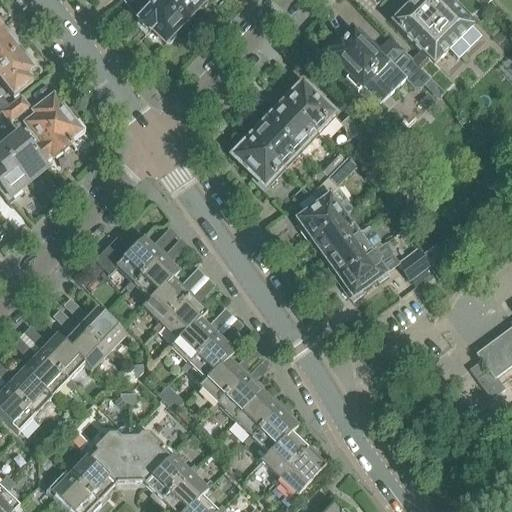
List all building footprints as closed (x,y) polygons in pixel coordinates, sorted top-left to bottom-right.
[(131,11),(144,0),(128,0),(125,3),(131,11)] [(168,0),(163,0),(157,6),(152,0),(144,0),(131,11),(139,21),(137,25),(138,25),(136,28),(145,36),(147,34),(149,36),(151,34),(165,47),(166,45),(171,45),(176,40),(176,35),(190,20),(168,0)] [(208,0),(168,0),(190,20),(197,12),(202,13),(207,7),(207,2),(208,0)] [(434,68),(473,29),(444,0),(416,0),(391,25),(421,56),(413,64),(431,82),(429,84),(444,99),(453,90),(439,75),(440,74),(434,68)] [(471,20),(481,10),(470,0),(455,0),(453,3),(471,20)] [(470,0),(481,10),(484,13),(493,3),(489,0),(470,0)] [(0,68),(21,52),(8,35),(5,31),(0,34),(0,68)] [(340,44),(330,54),(333,57),(331,59),(335,63),(335,64),(343,71),(344,70),(350,76),(348,79),(366,98),(369,95),(381,107),(404,84),(406,82),(416,92),(421,92),(429,84),(431,82),(419,70),(413,64),(396,47),(384,59),(358,33),(344,47),(340,44)] [(40,76),(23,54),(21,52),(0,68),(0,82),(12,98),(16,95),(20,101),(40,84),(36,78),(40,76)] [(319,138),(335,120),(300,86),(297,88),(300,90),(296,95),(291,94),(286,100),(287,105),(286,106),(319,138)] [(24,132),(19,137),(28,147),(30,149),(44,166),(51,160),(52,161),(61,152),(61,151),(68,145),(69,146),(85,132),(76,122),(73,124),(51,98),(30,114),(31,114),(29,116),(32,119),(21,128),(24,132)] [(29,112),(22,103),(4,118),(11,127),(29,112)] [(302,155),(319,138),(286,106),(279,113),(275,112),(269,118),(270,122),(269,123),(267,122),(302,155)] [(349,120),(342,128),(361,147),(370,138),(350,119),(349,120)] [(302,155),(267,122),(266,121),(264,123),(266,126),(262,130),(258,129),(252,135),(253,139),(252,141),(285,174),(302,155)] [(19,137),(18,137),(17,136),(8,144),(7,144),(0,149),(0,151),(27,184),(35,178),(37,181),(48,171),(44,166),(30,149),(19,137)] [(285,174),(252,141),(249,139),(247,141),(250,143),(245,148),(240,147),(235,152),(236,157),(234,159),(255,180),(252,183),(264,195),(285,174)] [(0,189),(10,202),(29,186),(27,184),(0,151),(0,189)] [(339,159),(338,160),(336,159),(321,174),(323,176),(328,180),(344,164),(339,159)] [(317,210),(297,224),(302,230),(298,232),(308,246),(346,219),(352,214),(340,196),(336,191),(356,171),(349,164),(347,166),(344,164),(328,180),(322,186),(320,189),(311,199),(317,210)] [(328,180),(323,176),(321,174),(314,182),(320,189),(328,180)] [(299,207),(309,200),(301,192),(293,199),(299,207)] [(322,265),(359,237),(346,219),(308,246),(316,257),(319,254),(324,260),(320,263),(322,265)] [(369,230),(359,237),(322,265),(323,267),(327,265),(332,271),(328,273),(335,283),(337,282),(372,257),(383,249),(369,230)] [(154,253),(151,250),(142,242),(129,255),(115,242),(94,264),(109,279),(115,272),(132,288),(164,255),(158,250),(154,253)] [(372,257),(337,282),(339,282),(345,290),(343,294),(350,304),(351,303),(353,306),(363,299),(361,295),(376,284),(378,288),(388,281),(386,277),(400,267),(393,257),(394,256),(387,246),(383,249),(372,257)] [(169,261),(166,258),(164,255),(132,288),(148,303),(150,305),(171,283),(171,284),(178,276),(165,264),(169,261)] [(428,271),(419,257),(398,272),(408,285),(428,271)] [(183,294),(171,284),(171,283),(150,305),(148,303),(142,310),(160,328),(191,296),(186,290),(183,294)] [(197,301),(192,296),(191,296),(160,328),(176,344),(178,345),(198,323),(200,324),(206,317),(194,305),(197,301)] [(107,357),(124,340),(95,312),(84,324),(80,320),(74,326),(107,357)] [(211,334),(200,324),(198,323),(178,345),(176,344),(170,350),(189,368),(220,336),(214,330),(211,334)] [(90,376),(107,357),(74,326),(69,331),(73,335),(62,346),(62,347),(84,368),(83,369),(90,376)] [(511,330),(488,347),(474,357),(475,359),(487,376),(477,383),(476,384),(491,405),(506,395),(497,383),(511,371),(511,330)] [(225,341),(222,338),(220,336),(189,368),(205,384),(205,385),(227,363),(228,364),(234,357),(222,345),(225,341)] [(62,347),(62,346),(55,339),(44,352),(40,348),(34,354),(67,385),(83,369),(84,368),(62,347)] [(50,403),(67,385),(34,354),(29,359),(32,363),(21,374),(50,403)] [(239,374),(228,364),(227,363),(205,385),(205,384),(197,391),(216,409),(247,376),(242,371),(239,374)] [(485,376),(478,366),(468,373),(475,383),(485,376)] [(136,383),(143,375),(142,368),(134,369),(128,376),(136,383)] [(34,420),(50,403),(21,374),(10,386),(6,383),(1,388),(34,420)] [(253,382),(248,376),(247,376),(216,409),(233,426),(261,396),(250,386),(253,382)] [(0,421),(17,437),(34,420),(1,388),(0,389),(0,421)] [(275,403),(272,407),(261,396),(233,426),(251,442),(282,409),(275,403)] [(134,398),(130,398),(119,398),(119,411),(134,411),(134,398)] [(174,398),(165,408),(173,416),(183,406),(174,398)] [(285,419),(288,415),(282,409),(251,442),(267,458),(268,459),(289,437),(290,438),(297,430),(285,419)] [(139,438),(139,436),(136,432),(119,432),(115,436),(115,438),(107,438),(93,453),(96,456),(88,464),(88,465),(113,491),(116,488),(142,487),(144,489),(169,462),(168,462),(160,454),(163,452),(148,437),(139,438)] [(73,433),(66,441),(79,454),(86,446),(73,433)] [(301,448),(290,438),(289,437),(268,459),(267,458),(260,465),(279,482),(310,449),(304,444),(301,448)] [(313,459),(316,455),(310,449),(279,482),(297,500),(325,470),(313,459)] [(189,476),(187,474),(171,459),(168,462),(169,462),(144,489),(156,501),(152,504),(157,509),(189,476)] [(88,465),(88,464),(85,461),(70,477),(68,479),(100,511),(106,505),(102,502),(113,491),(88,465)] [(207,494),(191,479),(189,476),(157,509),(160,511),(166,511),(167,511),(188,511),(199,500),(200,501),(207,494)] [(98,511),(100,511),(68,479),(66,481),(51,497),(66,511),(98,511)] [(0,493),(9,484),(5,480),(0,485),(0,493)] [(9,484),(0,493),(0,511),(18,511),(19,511),(4,497),(13,488),(9,484)] [(211,511),(200,501),(199,500),(188,511),(211,511)]
